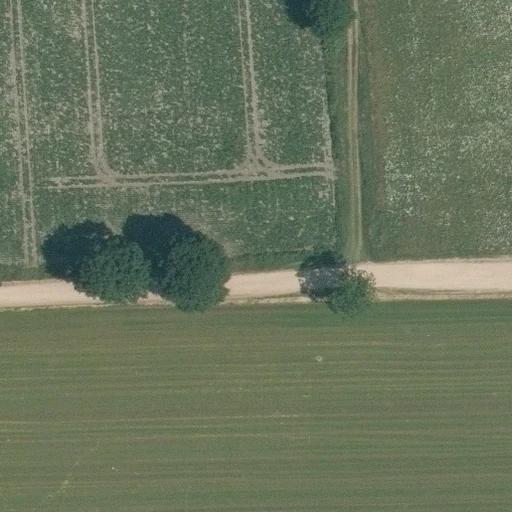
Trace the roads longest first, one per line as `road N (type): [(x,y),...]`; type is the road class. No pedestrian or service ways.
road 1 (track): [(0,292),(358,277)]
road 2 (track): [(358,277),(511,275)]
